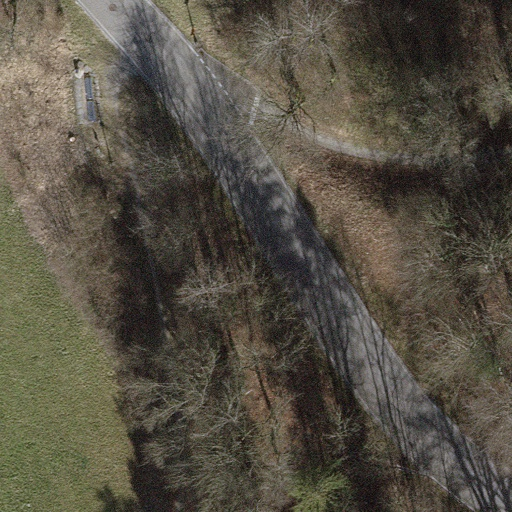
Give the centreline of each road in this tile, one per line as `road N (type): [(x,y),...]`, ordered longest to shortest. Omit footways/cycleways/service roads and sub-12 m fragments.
road 1 (unclassified): [(511,508),(413,425),(196,97),(114,0)]
road 2 (track): [(196,97),(361,148),(511,154)]
